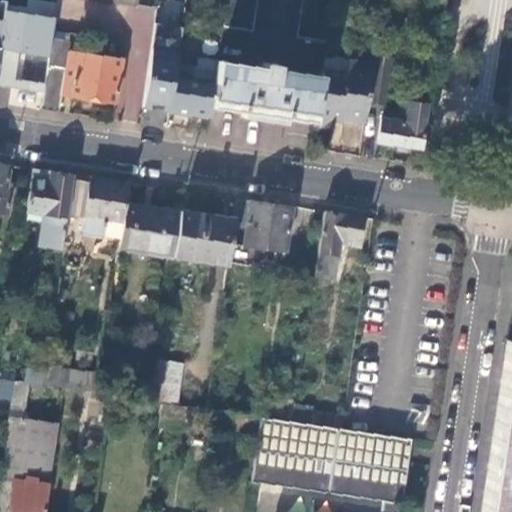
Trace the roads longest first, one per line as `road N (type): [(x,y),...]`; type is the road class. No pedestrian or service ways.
road 1 (residential): [(495,207),(0,134)]
road 2 (residential): [(495,207),(450,511)]
